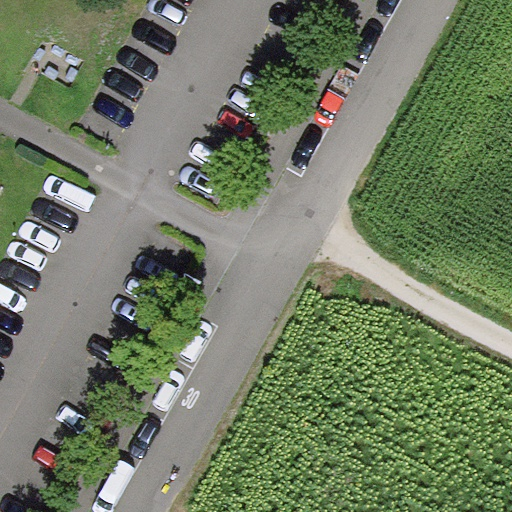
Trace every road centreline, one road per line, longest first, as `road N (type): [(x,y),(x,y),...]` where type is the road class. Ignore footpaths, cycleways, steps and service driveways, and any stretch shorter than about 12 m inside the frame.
road 1 (residential): [(418,0),(260,261),(126,511)]
road 2 (track): [(511,343),(280,230)]
